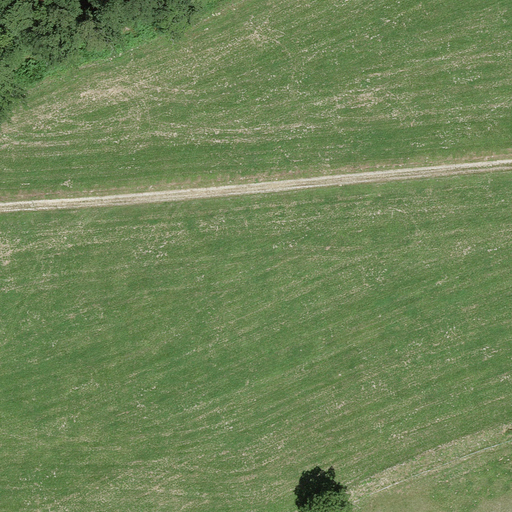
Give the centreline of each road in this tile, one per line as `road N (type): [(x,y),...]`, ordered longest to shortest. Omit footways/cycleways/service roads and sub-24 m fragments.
road 1 (track): [(0,214),(511,167)]
road 2 (track): [(0,70),(154,0)]
